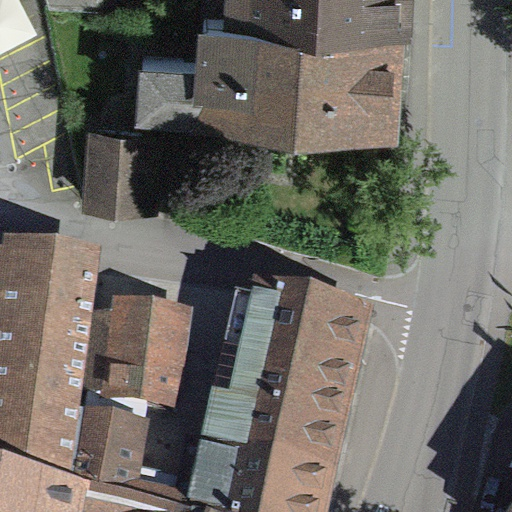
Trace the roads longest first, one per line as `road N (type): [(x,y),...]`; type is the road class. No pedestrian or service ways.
road 1 (residential): [(446,310),(301,268),(11,221)]
road 2 (tertiary): [(470,0),(467,218)]
road 3 (tertiary): [(446,310),(399,511)]
